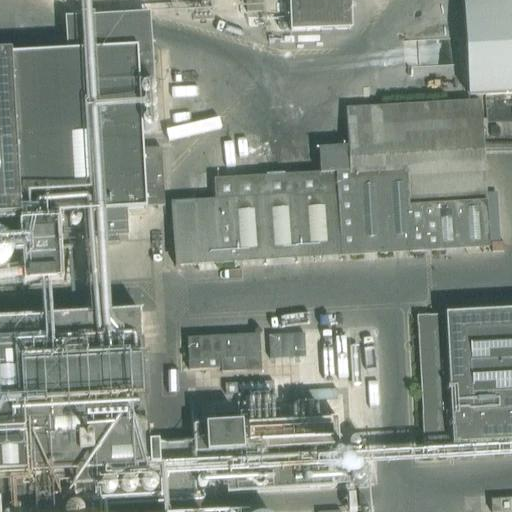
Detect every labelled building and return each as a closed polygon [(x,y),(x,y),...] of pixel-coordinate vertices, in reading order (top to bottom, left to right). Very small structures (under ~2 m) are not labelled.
[(350,0),(313,0),(289,1),(290,32),(352,30),(350,0)] [(511,0),(463,0),(469,97),(511,94),(511,0)] [(0,55),(0,218),(19,217),(23,287),(63,284),(60,240),(86,238),(118,237),(128,236),(127,211),(146,210),(146,207),(165,206),(161,149),(143,150),(139,85),(154,84),(152,47),(67,52),(0,55)] [(177,267),(489,248),(480,103),(347,110),(349,147),(319,149),(320,174),(214,180),(215,202),(173,205),(177,267)] [(0,511),(39,511),(39,504),(97,501),(95,471),(148,468),(148,473),(159,472),(158,445),(147,445),(140,312),(0,320),(0,511)] [(424,447),(511,442),(511,313),(418,318),(424,447)] [(297,358),(318,357),(317,335),(296,336),(297,358)] [(491,511),(511,511),(511,499),(491,500),(491,511)]
